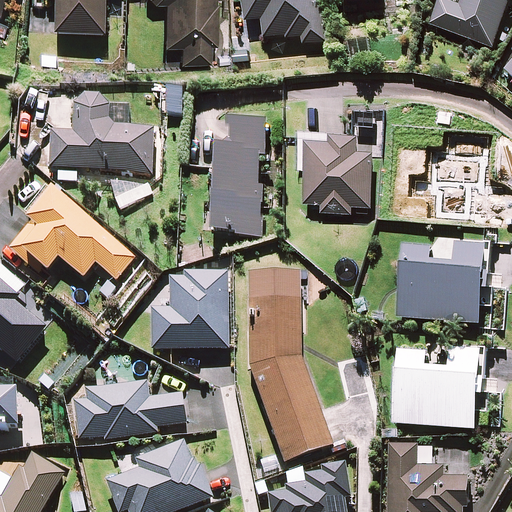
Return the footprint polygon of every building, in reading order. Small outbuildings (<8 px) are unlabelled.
[(47,0),(47,2),(57,2),(56,37),(105,38),(106,0),(47,0)] [(163,0),(164,45),(181,45),(181,64),(210,64),(210,44),(215,44),(214,0),(163,0)] [(246,0),(249,21),(263,20),(265,39),(302,35),(303,44),(326,42),(321,0),(246,0)] [(462,0),(460,6),(445,0),(441,0),(432,25),(492,48),(510,0),(462,0)] [(60,57),(38,56),(37,68),(59,69),(60,57)] [(105,99),(75,98),(73,134),(52,133),(51,170),(151,174),(153,129),(130,128),(104,127),(105,99)] [(268,121),(231,118),(229,148),(216,147),(209,234),(261,238),(265,185),(260,185),(262,154),(266,154),(268,121)] [(357,138),(330,137),(330,144),(308,143),(305,207),(322,208),(321,214),(351,215),(352,208),(372,209),(374,155),(357,154),(357,138)] [(135,258),(51,192),(29,221),(33,224),(11,251),(27,264),(30,259),(48,273),(58,260),(84,280),(96,265),(116,282),(135,258)] [(431,259),(432,247),(404,245),(398,317),(480,324),(486,244),(456,242),(455,261),(431,259)] [(229,275),(184,275),(184,280),(170,280),(171,312),(152,312),(153,352),(230,351),(229,275)] [(20,300),(0,282),(0,350),(16,364),(45,329),(16,305),(20,300)] [(301,300),(251,300),(248,362),(284,465),(331,448),(301,362),(301,300)] [(476,429),(482,349),(451,347),(450,368),(426,366),(427,352),(399,350),(394,423),(476,429)] [(75,404),(81,443),(103,440),(104,445),(158,436),(157,430),(187,425),(182,396),(149,401),(146,383),(87,393),(88,402),(75,404)] [(0,430),(18,430),(17,393),(0,393),(0,430)] [(464,511),(464,508),(470,508),(472,476),(446,475),(447,467),(433,466),(434,446),(391,443),(388,511),(464,511)] [(193,466),(185,444),(137,461),(141,471),(108,483),(118,511),(127,511),(129,511),(183,511),(213,501),(199,464),(193,466)] [(42,511),(64,473),(33,456),(21,477),(16,475),(2,500),(0,498),(0,511),(42,511)] [(346,511),(345,501),(351,499),(345,462),(321,466),(322,473),(305,475),(306,483),(286,486),(287,492),(268,496),(270,511),(346,511)]
